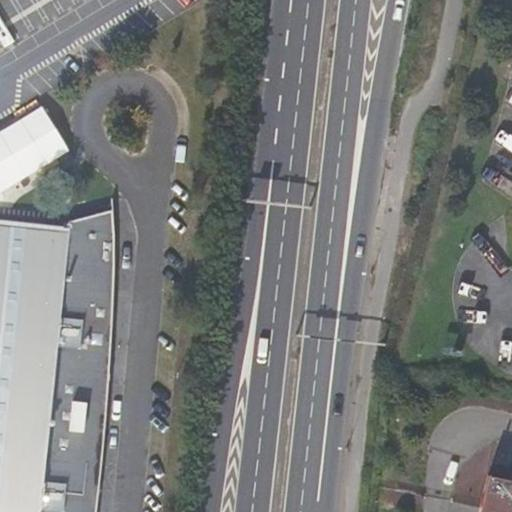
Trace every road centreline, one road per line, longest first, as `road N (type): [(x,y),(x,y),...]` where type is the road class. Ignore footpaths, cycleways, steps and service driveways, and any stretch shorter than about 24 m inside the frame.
road 1 (motorway): [(318,511),(330,495),(404,0)]
road 2 (primary): [(306,511),(357,0)]
road 3 (primary): [(291,80),(267,115),(217,511)]
road 4 (primary): [(291,80),(294,120),(254,511)]
road 5 (unknown): [(127,511),(153,178)]
road 6 (unknown): [(153,178),(162,114),(154,96),(124,80),(105,83),(88,114),(103,151),(136,173)]
road 7 (unknown): [(120,0),(0,74)]
